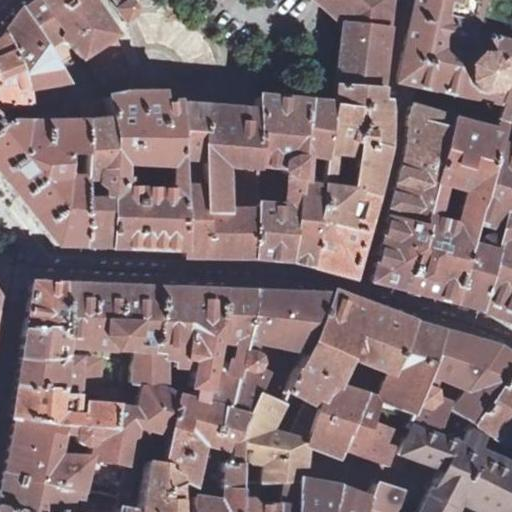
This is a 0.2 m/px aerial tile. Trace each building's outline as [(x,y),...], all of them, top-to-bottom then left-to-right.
[(81,51),(84,56),(115,35),(90,0),(70,0),(40,19),(30,4),(21,9),(44,47),(59,38),(59,40),(60,42),(62,44),(64,45),(66,45),(68,45),(72,51),(74,49),(76,53),(81,51)] [(70,0),(35,0),(30,4),(40,19),(70,0)] [(129,0),(108,0),(108,1),(122,23),(124,23),(132,16),(133,13),(134,11),(133,8),(132,5),(129,0)] [(312,0),(318,5),(338,22),(345,0),(312,0)] [(342,26),(334,88),(379,89),(389,0),(345,0),(338,22),(342,26)] [(410,86),(500,105),(511,68),(511,43),(476,33),(484,0),(413,0),(396,83),(410,86)] [(44,47),(21,9),(7,28),(4,33),(2,36),(3,39),(25,91),(65,84),(59,73),(44,47)] [(127,58),(115,35),(84,56),(92,70),(127,58)] [(0,130),(3,128),(0,124),(0,121),(27,112),(27,104),(30,103),(25,91),(3,39),(0,40),(0,130)] [(74,49),(72,51),(77,61),(84,56),(81,51),(76,53),(74,49)] [(138,79),(127,58),(92,70),(99,83),(101,86),(138,79)] [(511,68),(500,105),(496,118),(511,123),(511,68)] [(332,97),(332,106),(331,106),(310,266),(332,273),(351,278),(375,187),(385,149),(386,112),(385,103),(378,102),(379,89),(334,88),(334,98),(332,97)] [(107,120),(110,140),(107,248),(113,248),(180,251),(180,187),(179,159),(177,104),(162,105),(162,95),(123,95),(102,99),(107,120)] [(79,101),(84,122),(107,120),(102,99),(79,101)] [(298,179),(308,103),(269,99),(255,99),(255,107),(254,166),(280,169),(280,171),(280,172),(281,171),(285,176),(284,177),(285,177),(298,179)] [(291,263),(310,266),(331,106),(308,103),(298,179),(293,210),(286,262),(291,263)] [(191,257),(253,258),(254,211),(225,210),(225,200),(224,169),(255,170),(254,166),(255,107),(177,104),(179,159),(200,160),(201,187),(180,187),(180,251),(180,256),(191,257)] [(385,217),(420,226),(450,118),(408,107),(405,118),(403,149),(385,217)] [(0,179),(54,246),(80,247),(82,201),(82,181),(82,178),(65,177),(65,154),(83,154),(84,122),(26,123),(27,112),(0,121),(0,124),(3,128),(0,130),(0,179)] [(450,118),(420,226),(385,217),(368,282),(408,292),(453,304),(497,143),(503,127),(493,124),(491,129),(450,118)] [(102,248),(107,248),(110,140),(107,120),(84,122),(83,154),(82,178),(82,181),(93,182),(102,190),(102,201),(82,201),(80,247),(102,248)] [(497,318),(509,323),(511,313),(511,148),(497,143),(453,304),(470,308),(477,310),(497,318)] [(225,210),(254,211),(254,205),(254,201),(225,200),(225,210)] [(286,262),(293,210),(285,209),(254,205),(254,211),(253,258),(271,260),(286,262)] [(60,299),(60,285),(54,285),(28,283),(27,290),(28,290),(23,323),(22,322),(21,331),(61,327),(61,300),(60,299)] [(126,382),(138,385),(161,392),(159,359),(159,350),(148,350),(158,288),(102,286),(61,284),(61,285),(60,285),(60,299),(61,300),(61,327),(60,348),(101,351),(129,351),(126,382)] [(189,398),(204,402),(212,362),(214,342),(219,291),(209,291),(164,289),(158,288),(148,350),(159,350),(159,359),(170,360),(197,363),(196,369),(189,368),(186,386),(190,387),(189,398)] [(212,362),(204,402),(225,408),(236,374),(252,293),(246,293),(246,292),(232,291),(232,292),(225,292),(219,291),(214,342),(220,343),(219,347),(220,349),(224,350),(224,355),(230,356),(229,362),(226,363),(223,366),(212,362)] [(405,428),(409,415),(412,406),(414,392),(420,383),(441,332),(431,329),(393,318),(393,317),(331,293),(326,292),(325,296),(301,352),(292,372),(291,371),(283,389),(282,391),(304,402),(288,440),(305,446),(337,457),(340,449),(362,455),(373,427),(393,435),(403,439),(407,428),(405,428)] [(224,412),(245,418),(254,396),(260,380),(263,374),(253,371),(256,365),(259,354),(256,353),(258,346),(258,344),(271,347),(283,294),(277,294),(252,293),(236,374),(225,408),(224,412)] [(271,347),(301,352),(325,296),(286,294),(283,294),(271,347)] [(61,327),(21,331),(16,361),(59,358),(60,348),(61,327)] [(412,406),(409,415),(405,428),(407,428),(450,444),(454,431),(461,434),(466,428),(511,366),(511,358),(494,347),(479,343),(441,332),(420,383),(414,392),(412,406)] [(59,358),(16,361),(16,363),(17,363),(16,373),(14,373),(12,388),(56,389),(56,393),(71,395),(91,398),(92,389),(93,361),(59,358)] [(492,440),(511,452),(511,451),(511,366),(466,428),(475,432),(481,435),(488,423),(497,428),(492,440)] [(254,396),(276,405),(282,391),(283,389),(260,380),(254,396)] [(47,424),(13,419),(12,424),(11,424),(2,474),(45,486),(77,491),(79,481),(101,484),(120,489),(124,472),(128,471),(129,467),(127,467),(132,448),(148,451),(154,432),(166,435),(176,395),(161,392),(138,385),(133,411),(113,408),(111,430),(47,424)] [(56,389),(12,388),(8,418),(13,419),(47,424),(111,430),(113,408),(79,404),(77,415),(68,413),(71,395),(56,393),(56,389)] [(233,511),(234,498),(237,448),(238,435),(245,418),(224,412),(225,408),(204,402),(189,398),(176,395),(166,435),(161,464),(162,469),(175,478),(175,481),(191,488),(200,443),(228,451),(228,459),(223,459),(223,462),(218,462),(217,487),(221,488),(220,500),(189,496),(185,511),(233,511)] [(261,462),(260,483),(301,483),(302,480),(305,446),(288,440),(265,431),(276,405),(254,396),(245,418),(238,435),(237,448),(249,449),(249,462),(261,462)] [(373,427),(362,455),(382,461),(393,435),(373,427)] [(431,482),(424,494),(451,509),(455,501),(477,511),(511,511),(511,464),(509,469),(481,454),(485,445),(473,436),(475,432),(466,428),(461,434),(458,447),(450,444),(407,428),(403,439),(398,454),(436,469),(431,482)] [(175,511),(175,481),(175,478),(162,469),(161,464),(143,463),(141,474),(128,471),(124,472),(120,489),(118,497),(116,506),(112,506),(111,511),(175,511)] [(2,474),(0,482),(0,506),(25,511),(28,511),(43,511),(44,509),(56,510),(56,511),(60,511),(61,511),(64,511),(111,511),(112,506),(116,506),(118,497),(77,491),(45,486),(2,474)] [(329,511),(336,490),(311,484),(302,480),(301,483),(260,483),(260,484),(280,484),(279,507),(271,506),(271,511),(329,511)] [(388,511),(395,494),(370,485),(365,496),(336,490),(329,511),(388,511)] [(449,511),(451,509),(424,494),(414,511),(449,511)] [(271,511),(271,506),(252,504),(248,502),(242,500),(234,498),(233,511),(271,511)]
